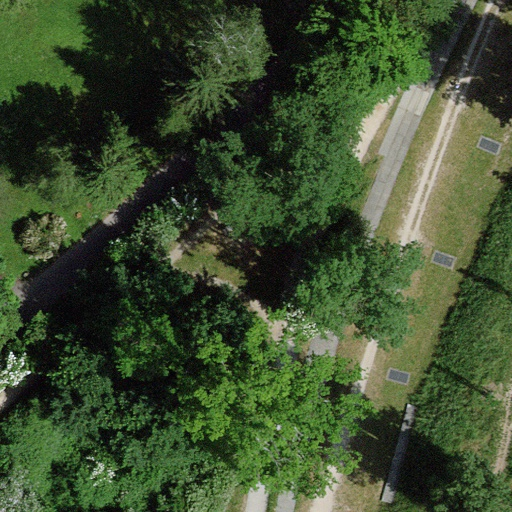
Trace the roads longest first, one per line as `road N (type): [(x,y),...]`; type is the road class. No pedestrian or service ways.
road 1 (track): [(438,0),(373,110),(311,240),(256,511)]
road 2 (residential): [(352,0),(212,144),(0,332)]
